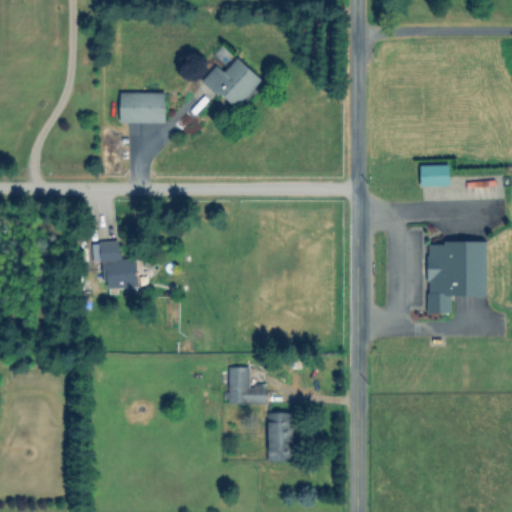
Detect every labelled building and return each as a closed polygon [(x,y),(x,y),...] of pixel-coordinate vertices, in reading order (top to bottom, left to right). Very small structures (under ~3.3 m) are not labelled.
[(222,71),(214,64),(201,79),(234,109),(261,80),(235,56),(222,71)] [(163,91),(118,92),(118,122),(164,121),(163,91)] [(447,163),(418,164),(419,185),(447,185),(447,163)] [(485,241),(425,241),(425,312),(450,312),(450,295),(485,295),(485,241)] [(264,403),(264,382),(248,382),(248,366),(227,365),(227,402),(264,403)] [(266,460),(289,461),(290,411),(267,411),(266,460)]
